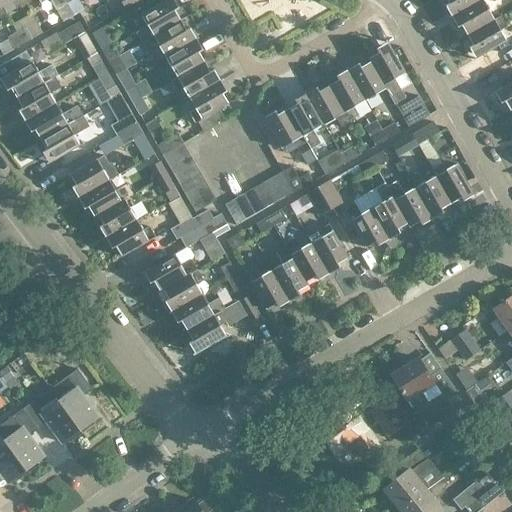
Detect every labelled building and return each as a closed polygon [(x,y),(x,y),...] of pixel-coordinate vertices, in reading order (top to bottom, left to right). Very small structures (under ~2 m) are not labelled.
[(24,0),(0,0),(0,3),(6,14),(26,3),(24,0)] [(38,0),(41,4),(47,0),(49,0),(56,10),(67,4),(64,0),(38,0)] [(134,4),(131,0),(119,0),(125,9),(134,4)] [(136,33),(142,44),(181,21),(175,11),(179,9),(173,0),(167,0),(141,15),(148,26),(136,33)] [(446,0),(449,4),(445,6),(452,17),(482,0),(446,0)] [(482,0),(452,17),(458,28),(462,26),(467,36),(495,21),(494,20),(482,0)] [(495,21),(467,36),(473,46),(469,48),(476,60),(507,42),(500,31),(507,27),(501,16),(494,20),(495,21)] [(158,62),(166,58),(197,40),(190,29),(186,31),(181,21),(142,44),(148,54),(152,51),(158,62)] [(63,45),(85,33),(79,22),(57,34),(63,45)] [(25,28),(8,37),(14,49),(43,33),(37,23),(26,30),(25,28)] [(203,51),(197,40),(166,58),(172,68),(165,72),(171,82),(205,63),(199,53),(203,51)] [(378,53),(369,58),(386,89),(395,105),(405,99),(394,80),(405,73),(388,42),(376,49),(378,53)] [(109,63),(118,57),(112,45),(102,50),(109,63)] [(87,59),(99,80),(109,74),(97,53),(87,59)] [(118,57),(109,63),(115,75),(125,69),(118,57)] [(359,64),(348,70),(365,101),(386,89),(369,58),(368,59),(370,62),(361,68),(359,64)] [(44,84),(51,80),(45,70),(38,73),(32,62),(1,80),(8,92),(11,89),(17,99),(44,84)] [(184,88),(190,99),(220,81),(214,70),(210,72),(205,63),(171,82),(177,92),(184,88)] [(365,101),(348,70),(336,77),(338,81),(329,86),(339,104),(349,122),(350,122),(349,119),(357,115),(353,108),(365,101)] [(109,74),(99,80),(110,100),(120,94),(109,74)] [(25,122),(56,104),(50,94),(61,88),(55,78),(51,80),(44,84),(17,99),(23,109),(19,111),(25,122)] [(227,92),(220,81),(190,99),(196,109),(189,113),(196,124),(229,105),(223,95),(227,92)] [(511,82),(495,92),(501,104),(505,102),(511,112),(511,111),(511,82)] [(133,104),(143,99),(135,86),(126,92),(133,104)] [(317,88),(306,94),(323,125),(336,118),(341,127),(349,122),(339,104),(329,86),(319,91),(317,88)] [(303,136),(307,143),(310,149),(320,143),(313,131),(323,125),(306,94),(295,100),(297,104),(287,110),(303,136)] [(397,108),(407,127),(429,115),(418,96),(397,108)] [(143,99),(133,104),(140,116),(149,111),(143,99)] [(56,104),(25,122),(32,133),(35,131),(41,141),(68,125),(74,121),(83,116),(77,106),(62,114),(56,104)] [(296,149),(307,143),(303,136),(287,110),(278,115),(275,111),(263,118),(281,149),(292,142),(296,149)] [(369,134),(392,122),(388,113),(365,125),(369,134)] [(100,147),(138,125),(132,114),(111,126),(116,136),(99,146),(100,147)] [(89,127),(83,116),(74,121),(68,125),(41,141),(47,151),(43,153),(50,164),(80,147),(74,136),(89,127)] [(412,134),(418,145),(439,133),(433,122),(412,134)] [(382,130),(387,139),(400,132),(395,123),(382,130)] [(144,135),(138,125),(100,147),(105,156),(122,146),(122,147),(144,135)] [(387,139),(382,130),(370,137),(375,146),(387,139)] [(163,157),(184,144),(178,134),(157,146),(163,157)] [(418,145),(412,134),(401,140),(407,151),(418,145)] [(189,154),(184,144),(163,157),(168,166),(189,154)] [(352,147),(340,154),(345,163),(358,156),(352,147)] [(370,158),(375,168),(388,160),(382,151),(370,158)] [(194,163),(189,154),(168,166),(174,175),(194,163)] [(72,187),(79,199),(109,181),(103,170),(109,166),(103,156),(70,175),(76,185),(72,187)] [(363,175),(375,168),(370,158),(349,170),(354,179),(362,174),(363,175)] [(150,167),(157,181),(168,175),(160,161),(150,167)] [(200,173),(194,163),(174,175),(179,185),(200,173)] [(425,183),(415,188),(433,219),(443,213),(441,209),(451,203),(436,177),(435,177),(431,170),(428,164),(418,170),(425,183)] [(436,177),(451,203),(460,198),(462,202),(474,195),(457,164),(446,171),(442,164),(431,170),(435,177),(436,177)] [(291,167),(281,172),(293,193),(303,188),(298,179),(291,167)] [(284,199),(293,193),(281,172),(272,178),(284,199)] [(205,182),(200,173),(179,185),(184,193),(205,182)] [(307,174),(298,179),(303,188),(313,182),(307,174)] [(168,175),(157,181),(169,202),(179,196),(168,175)] [(272,178),(262,183),(274,204),(284,199),(272,178)] [(121,201),(124,199),(132,195),(126,185),(115,191),(109,181),(79,199),(85,209),(88,207),(94,218),(98,216),(98,215),(121,202),(121,201)] [(331,181),(319,188),(331,209),(343,202),(331,181)] [(415,188),(405,194),(398,181),(388,186),(387,183),(384,185),(392,197),(394,200),(394,201),(407,224),(409,228),(419,222),(421,226),(433,219),(415,188)] [(211,192),(205,182),(184,193),(190,204),(211,192)] [(262,183),(253,189),(264,210),(274,204),(262,183)] [(382,203),(371,209),(389,239),(400,233),(398,229),(407,224),(394,201),(394,200),(392,197),(384,185),(375,189),(382,203)] [(318,217),(331,209),(319,188),(298,200),(302,208),(310,203),(318,217)] [(264,210),(253,189),(244,194),(256,215),(264,210)] [(216,201),(211,192),(190,204),(195,213),(216,201)] [(246,220),(256,215),(244,194),(234,200),(246,220)] [(106,239),(137,221),(124,199),(121,201),(121,202),(98,215),(98,216),(103,225),(99,227),(106,239)] [(236,226),(246,220),(234,200),(224,205),(236,226)] [(200,226),(213,218),(208,209),(192,218),(191,217),(170,229),(176,240),(180,237),(200,226)] [(378,246),(389,239),(371,209),(361,215),(357,209),(346,214),(366,248),(376,242),(378,246)] [(268,217),(273,226),(285,219),(279,210),(268,217)] [(213,218),(200,226),(180,237),(186,248),(213,232),(216,237),(230,229),(221,214),(213,218)] [(273,226),(268,217),(256,224),(261,233),(273,226)] [(142,231),(137,221),(106,239),(112,249),(116,247),(122,257),(156,238),(149,227),(142,231)] [(321,237),(311,243),(329,273),(340,267),(338,264),(348,258),(328,225),(318,231),(321,237)] [(231,251),(244,243),(238,233),(226,241),(231,251)] [(306,282),(315,277),(317,280),(329,273),(311,243),(300,250),(295,239),(284,244),(287,249),(290,255),(290,256),(292,259),(306,282)] [(185,249),(175,255),(144,273),(150,284),(155,282),(161,293),(164,291),(163,290),(190,274),(190,275),(197,271),(191,260),(193,257),(189,249),(185,249)] [(282,265),(272,271),(289,301),(300,295),(298,291),(308,285),(306,282),(292,259),(290,256),(290,255),(287,249),(276,254),(282,265)] [(227,281),(237,276),(230,262),(220,268),(227,281)] [(278,307),(289,301),(272,271),(261,277),(254,265),(243,271),(266,310),(276,304),(278,307)] [(163,290),(164,291),(169,300),(165,302),(172,313),(202,295),(196,285),(203,281),(197,271),(190,275),(190,274),(163,290)] [(237,276),(227,281),(234,292),(243,287),(237,276)] [(202,295),(172,313),(178,324),(182,322),(187,332),(214,317),(214,316),(220,312),(221,312),(225,310),(218,298),(207,304),(202,295)] [(250,323),(261,317),(248,296),(238,302),(244,312),(250,323)] [(511,298),(495,310),(510,331),(511,328),(511,298)] [(214,317),(187,332),(193,341),(189,343),(196,355),(227,337),(220,326),(227,322),(229,326),(242,318),(240,315),(244,312),(238,302),(225,310),(221,312),(220,312),(214,316),(214,317)] [(458,351),(473,340),(465,330),(450,340),(458,351)] [(458,351),(450,340),(437,350),(446,361),(458,352),(458,351)] [(458,351),(458,352),(465,361),(480,350),(473,340),(458,351)] [(449,421),(468,407),(440,368),(430,376),(419,358),(403,367),(401,364),(390,371),(392,374),(408,401),(433,386),(445,402),(438,407),(449,421)] [(77,369),(50,389),(80,430),(98,418),(82,397),(92,390),(77,369)] [(63,443),(80,430),(50,389),(23,409),(38,429),(47,422),(63,443)] [(502,413),(511,405),(511,395),(509,392),(494,402),(502,413)] [(380,448),(368,430),(344,399),(325,413),(333,423),(320,432),(336,454),(351,443),(364,460),(380,448)] [(369,412),(388,438),(404,426),(385,401),(369,412)] [(494,402),(481,412),(489,423),(502,414),(502,413),(494,402)] [(511,405),(502,413),(502,414),(509,423),(511,420),(511,405)] [(7,421),(7,425),(14,435),(5,441),(26,470),(43,457),(28,436),(38,429),(23,409),(7,421)] [(0,471),(8,483),(26,470),(5,441),(0,444),(0,471)] [(387,471),(394,482),(384,490),(400,511),(427,489),(442,477),(428,460),(443,451),(436,441),(387,471)] [(464,507),(494,482),(488,474),(479,481),(478,479),(453,500),(460,510),(464,507)] [(442,477),(427,489),(400,511),(401,511),(439,511),(443,509),(435,499),(444,492),(442,490),(448,485),(442,477)] [(483,511),(481,509),(504,491),(496,481),(494,482),(464,507),(468,511),(483,511)] [(175,511),(202,511),(193,499),(175,511)]
